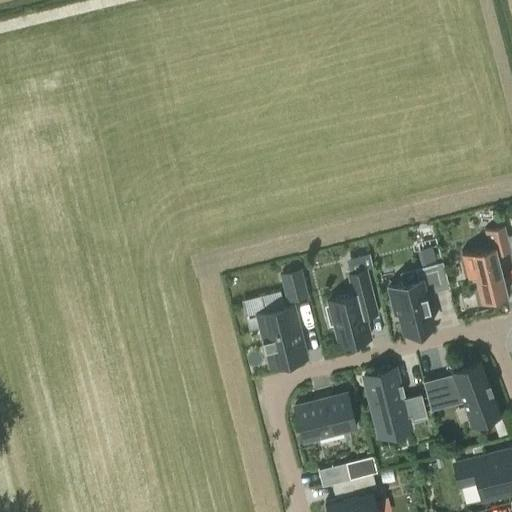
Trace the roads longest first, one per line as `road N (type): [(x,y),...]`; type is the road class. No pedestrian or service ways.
road 1 (residential): [(511,389),(494,325),(267,383),(300,511)]
road 2 (track): [(138,0),(0,33)]
